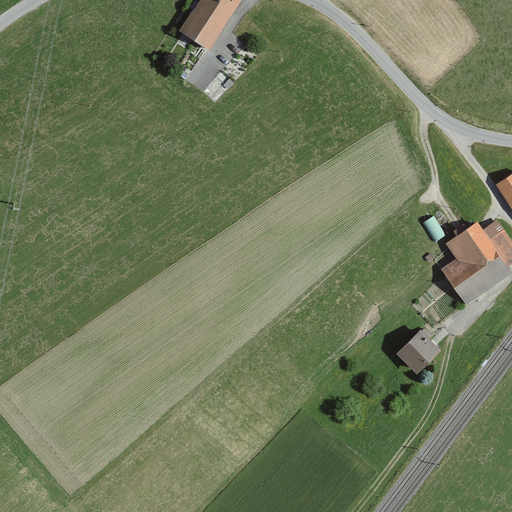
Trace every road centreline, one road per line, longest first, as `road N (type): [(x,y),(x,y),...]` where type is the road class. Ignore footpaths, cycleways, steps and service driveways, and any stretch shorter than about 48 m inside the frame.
road 1 (unclassified): [(311,0),(367,40),(448,123),(511,141)]
road 2 (track): [(426,105),(434,191),(454,222)]
